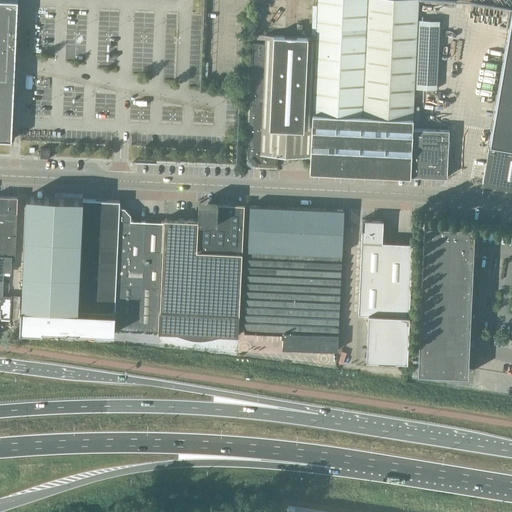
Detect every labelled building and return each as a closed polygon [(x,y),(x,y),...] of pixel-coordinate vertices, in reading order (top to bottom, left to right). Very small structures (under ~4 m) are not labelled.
[(0,0),(0,139),(12,140),(14,131),(12,131),(12,127),(14,90),(14,89),(16,50),(17,50),(19,9),(17,9),(17,0),(0,0)] [(310,157),(310,172),(411,177),(411,176),(418,0),(317,0),(316,37),(265,35),(265,44),(253,43),(250,104),(248,157),(256,166),(275,167),(276,155),(310,157)] [(511,187),(511,8),(483,182),(483,183),(483,182),(511,187)] [(413,128),(411,176),(447,177),(449,130),(413,128)] [(41,148),(40,158),(50,158),(50,148),(41,148)] [(18,196),(0,195),(0,308),(1,309),(1,316),(11,317),(11,297),(9,297),(10,281),(4,281),(4,272),(11,272),(12,257),(15,257),(18,196)] [(43,202),(31,202),(30,212),(31,212),(29,256),(26,320),(77,323),(77,310),(110,312),(114,312),(120,208),(120,206),(119,206),(120,201),(83,199),(82,204),(43,202)] [(244,205),(199,203),(198,221),(164,219),(160,310),(158,332),(158,333),(238,336),(238,326),(239,303),(244,205)] [(247,250),(244,331),(283,333),(282,348),(337,350),(344,210),(334,209),(333,209),(251,205),(250,205),(247,250)] [(160,286),(162,251),(163,222),(153,221),(145,221),(130,220),(130,215),(125,208),(120,208),(114,312),(113,330),(158,332),(159,310),(160,286)] [(383,219),(362,218),(362,230),(358,313),(368,314),(366,359),(407,361),(412,243),(382,242),(383,220),(383,219)] [(424,225),(417,372),(468,374),(474,227),(474,226),(473,226),(472,226),(464,226),(437,225),(429,224),(425,224),(424,224),(424,225)]
